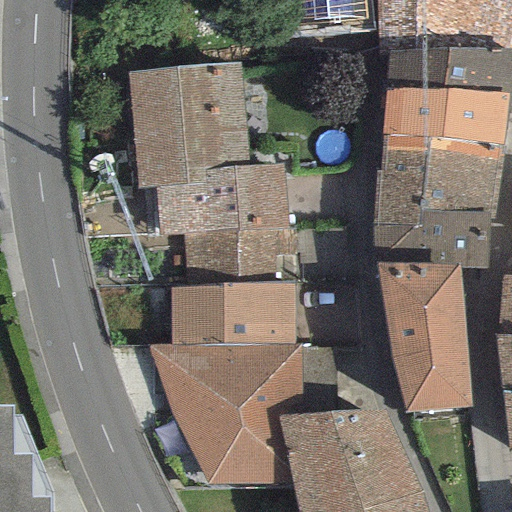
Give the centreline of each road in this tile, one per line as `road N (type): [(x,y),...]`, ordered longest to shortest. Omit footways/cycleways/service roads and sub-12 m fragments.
road 1 (tertiary): [(138,511),(76,361),(33,150)]
road 2 (residential): [(486,511),(486,290),(511,180)]
road 3 (tertiary): [(33,150),(33,0)]
